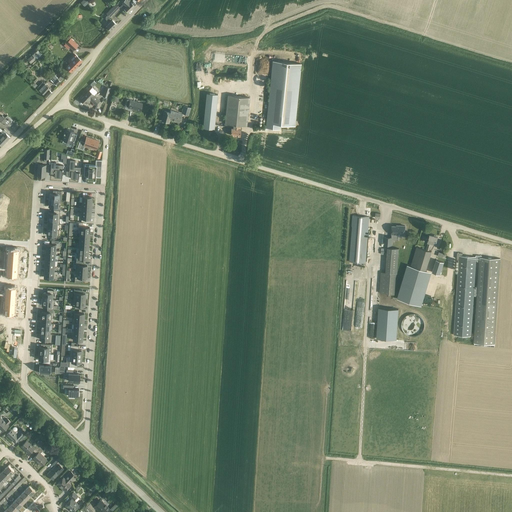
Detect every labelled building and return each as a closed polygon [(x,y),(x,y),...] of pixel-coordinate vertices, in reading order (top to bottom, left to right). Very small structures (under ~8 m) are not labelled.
[(125,9),(128,13),(136,5),(135,4),(136,3),(134,2),(132,3),(131,2),(130,2),(127,0),(124,0),(122,2),(126,6),(124,9),(125,9)] [(106,27),(107,27),(111,31),(117,24),(112,20),(112,21),(110,19),(110,17),(120,7),(116,3),(107,14),(108,15),(107,17),(106,19),(108,21),(105,25),(107,26),(106,27)] [(71,38),(66,43),(74,50),(79,46),(71,38)] [(44,53),(39,49),(28,59),(31,63),(44,53)] [(71,63),(67,67),(71,72),(82,61),(78,57),(76,54),(69,61),(71,63)] [(273,61),(267,128),(279,129),(279,124),(294,126),(301,64),(273,61)] [(54,74),(50,79),(57,86),(66,76),(63,74),(58,78),(54,74)] [(40,92),(47,98),(52,93),(50,91),(51,90),(46,85),(42,82),(38,87),(40,89),(39,90),(40,91),(40,92)] [(105,86),(102,96),(108,98),(111,88),(105,86)] [(84,103),(86,104),(90,99),(95,104),(100,100),(94,95),(97,92),(92,87),(81,99),(82,100),(81,101),(84,103)] [(207,93),(203,128),(215,129),(218,94),(207,93)] [(228,95),(225,118),(225,123),(233,124),(232,128),(231,135),(240,136),(241,125),(247,125),(250,97),(228,95)] [(142,104),(130,100),(127,99),(125,105),(133,108),(133,109),(140,111),(142,104)] [(189,115),(191,108),(184,105),(182,113),(189,115)] [(166,111),(164,116),(163,121),(162,120),(162,121),(169,123),(170,119),(174,120),(180,122),(182,114),(171,110),(170,113),(166,111)] [(13,120),(8,115),(5,117),(2,115),(1,116),(0,114),(0,119),(3,122),(7,126),(13,120)] [(0,144),(1,146),(10,137),(6,133),(7,132),(4,129),(1,132),(2,133),(0,134),(0,144)] [(65,130),(63,136),(64,137),(63,140),(70,142),(70,144),(73,145),(77,135),(73,133),(74,131),(67,129),(66,130),(65,130)] [(80,140),(77,148),(83,150),(85,146),(96,150),(100,140),(86,136),(84,142),(80,140)] [(70,160),(69,175),(71,176),(71,179),(79,179),(79,176),(82,176),(83,167),(75,167),(75,160),(70,160)] [(85,166),(84,176),(88,176),(88,179),(96,180),(96,177),(101,177),(102,161),(96,160),(96,165),(89,165),(89,166),(85,166)] [(51,162),(51,174),(55,174),(55,177),(62,178),(63,171),(63,169),(63,165),(56,165),(56,163),(51,162)] [(38,164),(37,176),(45,177),(46,165),(38,164)] [(50,194),(50,200),(59,201),(61,201),(62,191),(53,191),(53,194),(51,194),(50,194)] [(50,200),(49,206),(54,206),(54,210),(60,210),(60,207),(58,207),(59,201),(50,200)] [(49,212),(48,218),(60,219),(60,214),(60,210),(54,210),(54,213),(49,212)] [(392,234),(392,237),(392,239),(398,240),(398,234),(399,233),(405,234),(405,226),(399,225),(398,226),(392,226),(392,234)] [(352,226),(352,231),(350,262),(365,263),(368,227),(352,226)] [(409,265),(401,296),(420,302),(429,271),(426,271),(432,251),(429,250),(431,243),(436,244),(436,241),(438,237),(430,234),(428,242),(426,249),(417,246),(412,266),(409,265)] [(399,254),(387,253),(386,273),(381,272),(380,293),(395,294),(396,273),(397,273),(399,254)] [(451,315),(450,335),(459,336),(458,337),(467,338),(467,336),(471,336),(472,316),(476,261),(476,257),(463,256),(463,253),(457,253),(457,259),(459,259),(458,275),(454,275),(451,315)] [(479,262),(474,343),(501,344),(507,259),(482,257),(482,256),(478,256),(476,256),(476,257),(476,261),(479,262)] [(76,271),(87,272),(87,265),(84,265),(84,262),(76,261),(76,266),(76,271)] [(436,261),(432,273),(440,276),(445,263),(436,261)] [(75,280),(75,282),(81,283),(81,281),(82,277),(86,278),(87,272),(76,271),(75,280)] [(74,296),(74,299),(85,299),(85,293),(82,293),(82,290),(74,289),(74,293),(74,296)] [(43,293),(43,299),(53,299),(54,290),(48,290),(47,293),(43,293)] [(43,299),(42,305),(48,305),(47,309),(54,309),(54,299),(53,299),(43,299)] [(74,299),(73,305),(75,305),(75,308),(81,309),(82,306),(85,306),(85,299),(74,299)] [(377,338),(396,340),(399,309),(379,308),(377,338)] [(42,311),(42,317),(51,318),(53,318),(53,312),(54,312),(54,309),(47,309),(47,312),(42,311)] [(40,347),(39,353),(48,354),(50,354),(51,354),(52,344),(41,344),(41,347),(40,347)] [(71,345),(70,355),(81,356),(82,350),(79,350),(79,346),(71,345)] [(39,353),(39,359),(44,359),(43,362),(50,363),(50,354),(48,354),(39,353)] [(61,362),(60,366),(65,366),(69,367),(78,367),(78,362),(81,362),(81,356),(70,355),(70,356),(70,362),(67,362),(61,362)] [(40,365),(39,373),(39,372),(44,372),(44,375),(49,375),(49,373),(50,373),(51,373),(51,366),(40,365)] [(67,370),(67,373),(69,373),(69,381),(80,382),(80,374),(73,374),(73,370),(67,370)] [(63,384),(63,388),(69,389),(68,396),(79,396),(79,389),(73,389),(73,385),(63,384)] [(0,417),(0,427),(3,430),(2,431),(3,431),(7,428),(9,425),(8,424),(10,421),(7,419),(5,422),(0,417)] [(13,428),(13,431),(12,429),(10,431),(7,435),(15,443),(18,439),(23,434),(25,436),(27,434),(22,429),(19,432),(17,430),(18,430),(18,428),(16,427),(14,427),(13,428)] [(40,440),(37,443),(33,447),(27,440),(21,446),(29,454),(33,450),(35,452),(43,443),(40,440)] [(43,443),(35,452),(37,454),(33,458),(41,465),(47,460),(40,453),(43,450),(40,447),(44,443),(43,443)] [(59,459),(56,456),(51,462),(53,465),(59,459)] [(9,465),(4,470),(10,475),(14,471),(9,465)] [(55,466),(51,470),(47,474),(52,478),(53,477),(54,479),(57,475),(63,469),(60,465),(58,468),(55,466)] [(0,474),(6,479),(10,475),(4,470),(0,474)] [(64,477),(61,480),(57,484),(65,491),(71,484),(70,483),(76,476),(71,472),(65,478),(64,477)] [(25,490),(31,495),(35,491),(29,485),(25,490)] [(31,495),(25,490),(21,494),(27,500),(31,495)] [(74,491),(73,492),(69,496),(72,498),(65,505),(73,511),(76,508),(79,505),(74,500),(78,496),(74,491)] [(16,499),(22,504),(27,500),(21,494),(16,499)] [(22,504),(16,499),(12,503),(18,509),(22,504)] [(99,511),(107,511),(110,510),(100,500),(97,504),(93,500),(87,506),(93,511),(96,511),(98,510),(99,511)] [(14,511),(18,509),(12,503),(8,508),(12,511),(14,511)]
